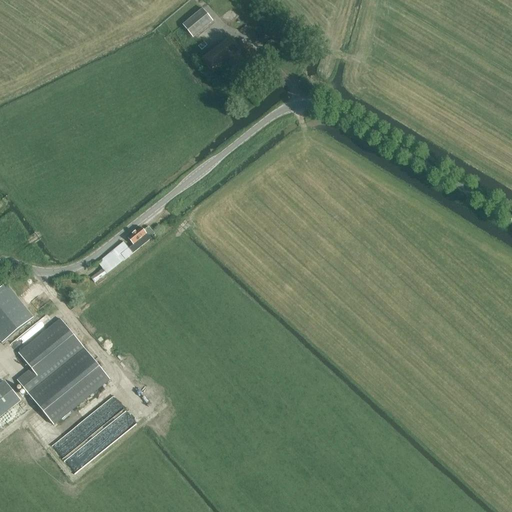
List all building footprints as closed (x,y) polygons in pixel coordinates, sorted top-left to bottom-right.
[(194,39),(214,22),(203,9),(182,26),(194,39)] [(237,45),(231,37),(201,60),(212,74),(225,63),(240,80),(262,63),(243,40),(237,45)] [(202,51),(208,46),(204,41),(198,46),(202,51)] [(151,239),(156,236),(149,227),(145,231),(142,228),(128,239),(133,245),(129,249),(124,242),(98,263),(107,275),(133,254),(133,255),(152,240),(151,239)] [(6,285),(0,289),(0,340),(3,344),(33,320),(17,300),(11,291),(6,285)] [(20,356),(15,359),(21,367),(26,363),(31,369),(17,381),(54,427),(110,381),(61,320),(18,354),(20,356)] [(0,419),(22,402),(5,381),(0,385),(0,419)]
